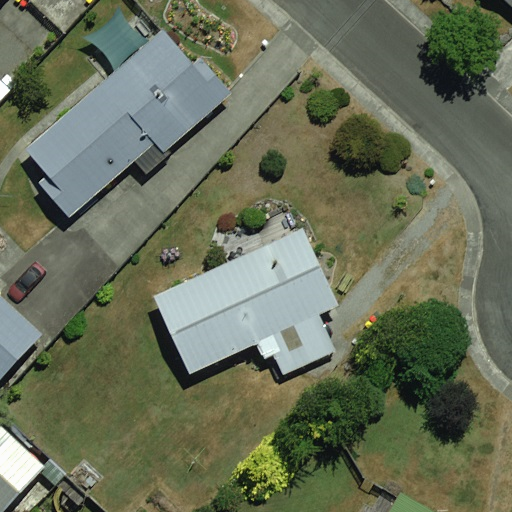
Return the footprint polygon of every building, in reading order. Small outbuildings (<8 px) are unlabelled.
[(511,0),(493,0),(511,18),(511,0)] [(159,26),(4,150),(64,225),(219,102),(159,26)] [(301,225),(137,295),(176,388),(268,349),(340,318),(301,225)] [(0,368),(42,328),(0,299),(0,368)] [(0,435),(0,511),(38,468),(0,435)] [(470,511),(423,484),(406,511),(470,511)]
